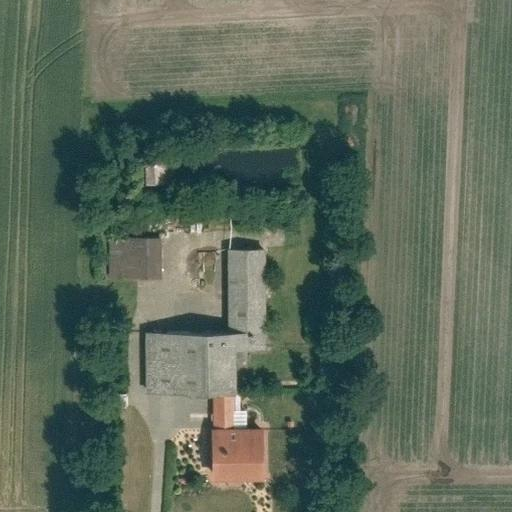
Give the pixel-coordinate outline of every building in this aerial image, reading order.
[(151,183),(179,182),(178,160),(150,161),(151,183)] [(112,236),(112,276),(165,275),(164,235),(112,236)] [(269,324),(269,246),(232,246),(232,324),(269,324)] [(150,329),(150,386),(215,386),(215,328),(150,329)] [(217,422),(239,422),(239,390),(217,390),(217,422)] [(208,475),(260,475),(260,426),(208,426),(208,475)]
